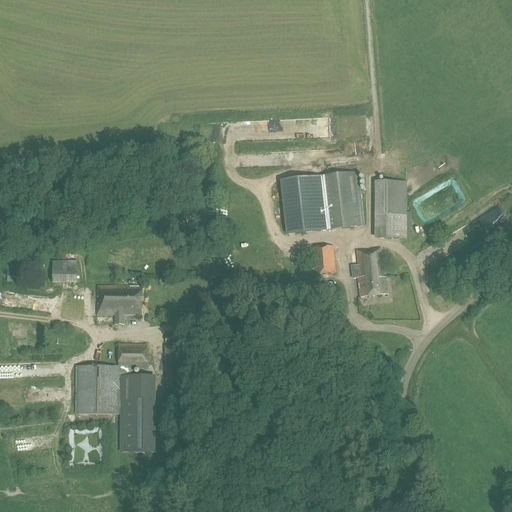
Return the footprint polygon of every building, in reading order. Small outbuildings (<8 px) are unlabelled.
[(271,143),(270,124),(259,124),(260,144),(271,143)] [(281,182),(287,235),(364,228),(358,173),(281,182)] [(374,216),(374,239),(412,239),(412,212),(406,212),(406,183),(374,183),(374,216)] [(311,249),(314,276),(335,274),(332,247),(311,249)] [(357,280),(360,299),(387,295),(385,280),(383,280),(380,250),(356,252),(359,280),(357,280)] [(52,262),(52,285),(76,285),(76,262),(52,262)] [(114,326),(123,326),(123,316),(141,317),(141,288),(97,288),(97,298),(99,298),(99,304),(97,304),(97,317),(114,317),(114,326)] [(76,416),(121,416),(121,376),(132,376),(132,370),(146,370),(146,346),(118,346),(118,369),(77,368),(76,416)] [(166,347),(167,390),(183,389),(183,384),(181,347),(166,347)] [(37,381),(37,374),(44,374),(44,367),(26,367),(26,381),(37,381)] [(121,376),(121,416),(120,453),(155,453),(156,376),(132,376),(121,376)]
